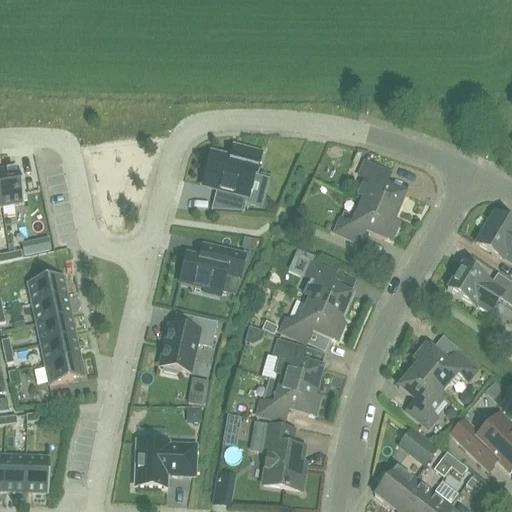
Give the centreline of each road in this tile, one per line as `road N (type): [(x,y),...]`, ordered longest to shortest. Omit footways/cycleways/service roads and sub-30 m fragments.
road 1 (residential): [(338,511),(356,395),(393,301),(467,170)]
road 2 (residential): [(467,170),(410,145),(310,121),(183,126)]
road 3 (residential): [(144,258),(86,511)]
road 4 (residential): [(144,258),(98,249),(81,236),(64,149)]
road 5 (residential): [(64,149),(82,0)]
road 6 (residential): [(511,39),(508,71),(467,170)]
road 7 (residential): [(183,126),(144,258)]
road 8 (residential): [(161,0),(162,72),(183,126)]
